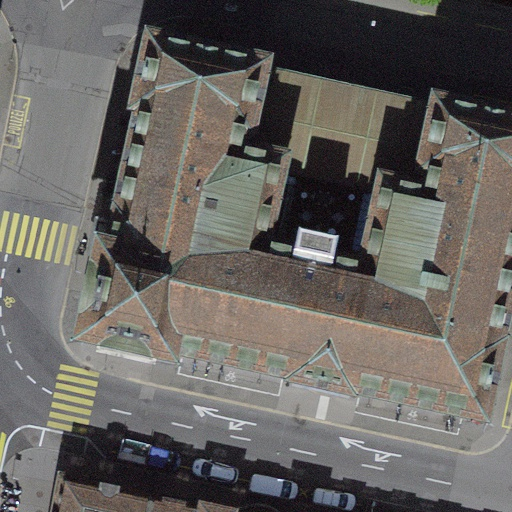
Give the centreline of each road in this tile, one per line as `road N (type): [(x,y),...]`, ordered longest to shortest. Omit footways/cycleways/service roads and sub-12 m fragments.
road 1 (residential): [(511,501),(0,384)]
road 2 (tertiary): [(12,299),(85,0)]
road 3 (tertiary): [(511,47),(290,0)]
